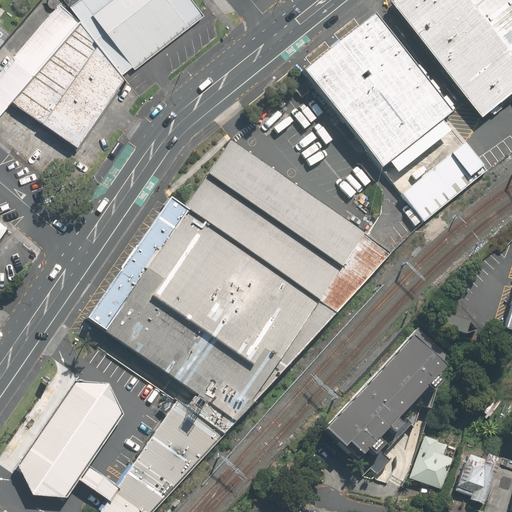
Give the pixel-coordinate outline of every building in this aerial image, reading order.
[(64,0),(62,0),(0,71),(0,110),(11,98),(79,144),(125,77),(123,72),(78,18),(68,5),(64,0)] [(192,0),(74,0),(68,5),(78,18),(123,72),(133,64),(136,68),(204,14),(192,0)] [(511,0),(393,0),(387,4),(480,118),(511,91),(511,0)] [(374,16),(300,73),(379,169),(450,111),(374,16)] [(199,394),(209,401),(199,415),(226,433),(237,421),(392,253),(363,231),(229,142),(186,206),(172,196),(88,319),(199,394)] [(466,142),(400,194),(423,222),(487,171),(484,166),(485,165),(466,142)] [(511,242),(511,228),(510,228),(501,246),(509,250),(511,242)] [(448,367),(415,337),(328,430),(361,460),(448,367)] [(108,501),(117,488),(90,465),(122,414),(108,383),(73,380),(17,463),(31,494),(69,497),(80,480),(108,501)] [(199,415),(209,401),(199,394),(189,407),(199,415)] [(189,407),(178,400),(101,511),(152,511),(226,433),(199,415),(189,407)] [(425,437),(410,479),(442,490),(453,459),(434,453),(438,441),(425,437)] [(457,491),(472,497),(471,500),(484,505),(502,459),(489,454),(486,461),(471,455),(457,491)]
